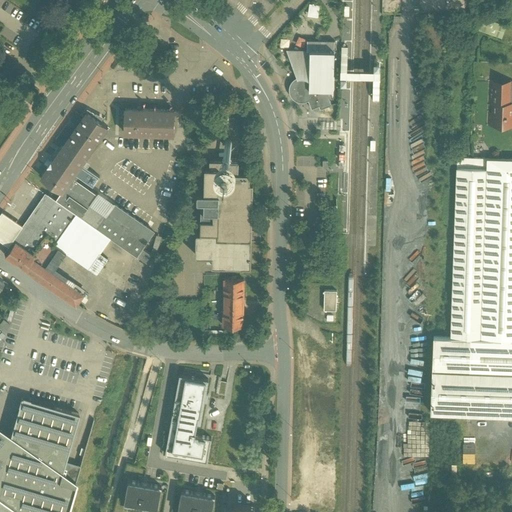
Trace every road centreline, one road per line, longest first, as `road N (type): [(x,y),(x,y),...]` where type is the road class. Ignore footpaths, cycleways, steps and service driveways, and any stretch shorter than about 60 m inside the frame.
road 1 (secondary): [(169,0),(238,56),(273,112),(282,167),(283,352)]
road 2 (tertiary): [(0,184),(128,0)]
road 3 (residential): [(0,258),(82,320),(171,354)]
road 4 (secondary): [(283,352),(280,511)]
road 5 (residential): [(171,354),(152,462),(176,467)]
